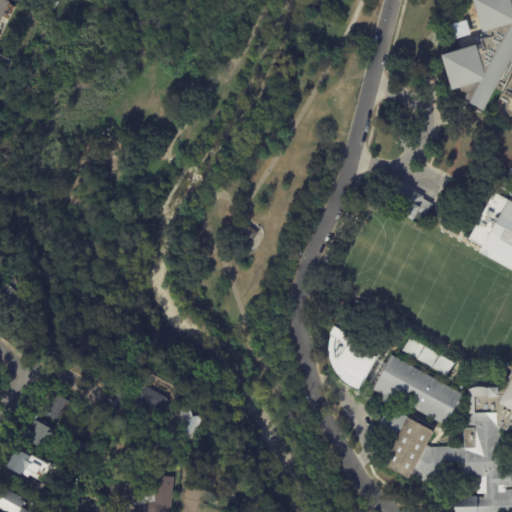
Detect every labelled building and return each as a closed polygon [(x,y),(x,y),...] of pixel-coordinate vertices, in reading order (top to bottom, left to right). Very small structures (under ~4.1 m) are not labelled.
[(9,8),(0,23),(0,0),(3,0),(11,4),(9,8)] [(55,0),(60,3),(51,15),(45,11),(42,14),(34,8),(39,0),(55,0)] [(511,0),(511,51),(482,109),(468,101),(469,99),(463,97),(466,92),(458,88),(458,86),(450,88),(440,54),(474,43),(471,34),(481,31),(472,0),(511,0)] [(511,100),(502,95),(511,76),(511,100)] [(502,190),(511,170),(511,190),(510,194),(502,190)] [(434,205),(427,217),(420,213),(415,223),(405,217),(407,213),(383,199),(393,180),(425,198),(424,200),(434,205)] [(511,428),(510,427),(506,433),(499,429),(499,456),(511,456),(511,487),(510,489),(505,489),(505,492),(511,491),(511,511),(455,511),(454,497),(483,500),(483,496),(476,496),(476,481),(421,483),(412,478),(409,483),(383,468),(396,445),(374,433),(388,407),(410,419),(410,420),(437,435),(430,449),(466,449),(465,431),(470,430),(470,423),(456,416),(451,425),(448,424),(447,427),(398,401),(393,409),(379,401),(382,397),(371,391),(390,357),(465,399),(457,412),(467,417),(467,392),(501,391),(511,370),(511,368),(510,368),(511,364),(511,272),(478,254),(481,249),(468,242),(494,195),(508,202),(510,200),(511,201),(511,428)] [(256,230),(259,232),(251,247),(235,237),(243,223),(256,230)] [(17,289),(25,295),(13,312),(0,302),(0,291),(7,282),(17,289)] [(361,394),(353,391),(345,385),(339,378),(335,369),(332,360),(331,351),(332,342),(333,337),(336,331),(382,356),(361,394)] [(453,363),(408,338),(401,351),(446,376),(453,363)] [(160,341),(168,346),(159,360),(151,355),(160,341)] [(149,379),(144,387),(134,382),(140,370),(150,376),(149,379)] [(149,387),(169,398),(161,414),(138,401),(145,388),(144,387),(146,385),(149,387)] [(47,407),(55,392),(65,397),(66,395),(80,402),(73,413),(69,411),(61,424),(43,414),(47,407)] [(205,418),(193,439),(184,434),(187,429),(173,421),(181,408),(186,406),(193,410),(194,416),(199,415),(205,418)] [(86,410),(93,414),(81,435),(72,430),(84,409),(86,410)] [(53,433),(45,449),(23,438),(28,429),(34,432),(39,422),(55,430),(53,433)] [(72,441),(74,437),(86,443),(81,453),(69,448),(72,441)] [(149,458),(166,453),(169,448),(176,451),(179,462),(166,466),(167,469),(152,473),(149,458)] [(44,479),(42,483),(30,476),(29,479),(22,475),(22,476),(7,468),(16,450),(25,455),(26,452),(51,466),(44,479)] [(134,511),(133,505),(116,509),(111,487),(134,482),(145,495),(153,493),(154,475),(175,478),(171,511),(134,511)] [(42,493),(49,482),(60,489),(53,500),(42,493)] [(26,503),(25,506),(24,505),(22,507),(30,511),(6,511),(0,508),(0,485),(22,497),(21,499),(26,502),(25,502),(26,503)] [(215,495),(212,503),(205,501),(205,503),(209,505),(208,508),(223,511),(184,511),(187,504),(185,504),(191,486),(215,494),(215,495)] [(54,501),(59,492),(68,497),(63,506),(54,501)] [(231,502),(228,498),(233,494),(238,499),(232,504),(231,502)] [(42,511),(29,505),(35,495),(47,502),(42,511)]
